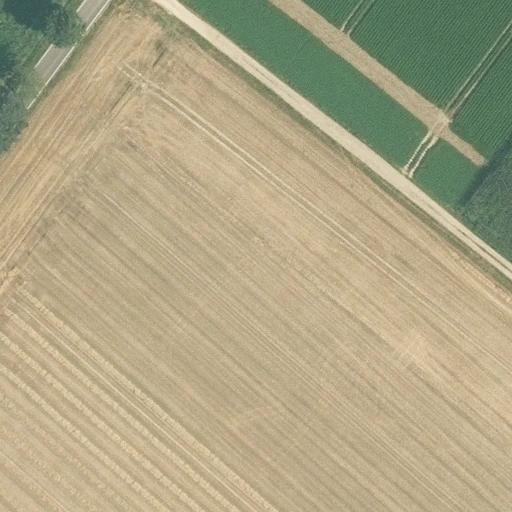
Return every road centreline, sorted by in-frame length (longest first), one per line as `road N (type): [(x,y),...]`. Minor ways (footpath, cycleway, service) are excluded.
road 1 (track): [(174,0),(511,267)]
road 2 (unclassified): [(95,0),(0,132)]
